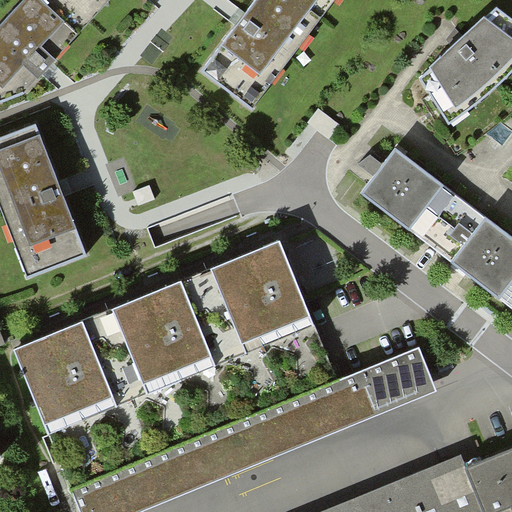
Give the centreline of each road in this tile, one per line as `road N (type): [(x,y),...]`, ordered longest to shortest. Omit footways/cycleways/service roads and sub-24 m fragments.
road 1 (residential): [(511,360),(288,183)]
road 2 (unknown): [(282,175),(351,133),(379,129),(417,138),(511,211)]
